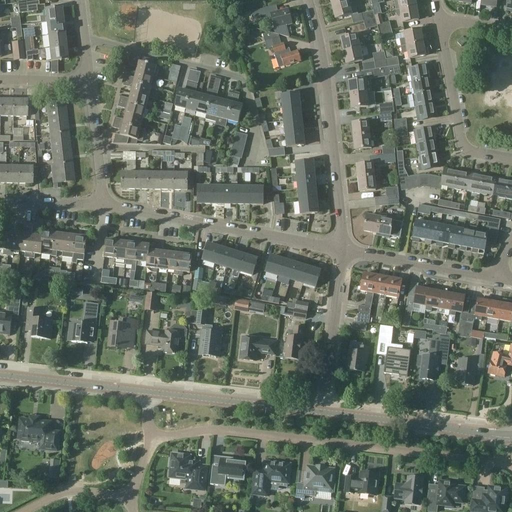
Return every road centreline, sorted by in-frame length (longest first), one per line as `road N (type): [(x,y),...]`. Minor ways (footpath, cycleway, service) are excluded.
road 1 (unclassified): [(511,469),(216,430),(152,438)]
road 2 (residential): [(343,252),(325,67),(308,0)]
road 3 (residential): [(343,252),(102,205)]
road 4 (unclassified): [(511,437),(322,412)]
road 5 (unclassified): [(322,412),(148,392)]
road 6 (residential): [(511,161),(460,147),(442,30)]
road 7 (residential): [(322,412),(343,252)]
road 8 (residential): [(237,75),(84,38)]
road 9 (residential): [(491,277),(343,252)]
road 10 (residential): [(102,205),(88,83)]
